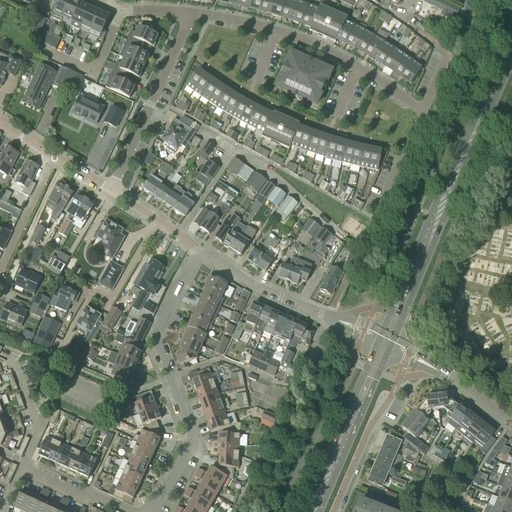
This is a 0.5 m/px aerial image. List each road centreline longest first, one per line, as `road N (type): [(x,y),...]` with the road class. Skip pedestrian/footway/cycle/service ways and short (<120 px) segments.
road 1 (secondary): [(386,342),(511,48)]
road 2 (residential): [(197,259),(157,341),(193,436),(153,511)]
road 3 (residential): [(190,13),(276,31),(357,68),(423,113)]
road 4 (residential): [(386,342),(258,288),(210,257),(197,259)]
road 5 (residential): [(113,195),(190,13)]
road 6 (secondary): [(316,511),(386,342)]
road 7 (residential): [(511,425),(386,342)]
road 8 (residential): [(113,195),(10,134),(0,120)]
road 9 (residential): [(333,511),(368,428),(391,396)]
